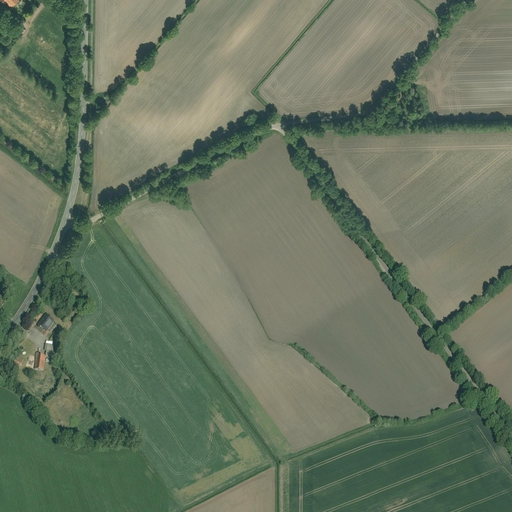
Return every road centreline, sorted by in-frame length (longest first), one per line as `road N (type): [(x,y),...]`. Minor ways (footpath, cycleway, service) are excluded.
road 1 (residential): [(277,126),(511,434)]
road 2 (residential): [(277,126),(366,113),(468,0)]
road 3 (residential): [(66,218),(92,219),(277,126)]
road 4 (tertiary): [(66,218),(82,140),(84,0)]
road 5 (tertiary): [(0,343),(66,218)]
